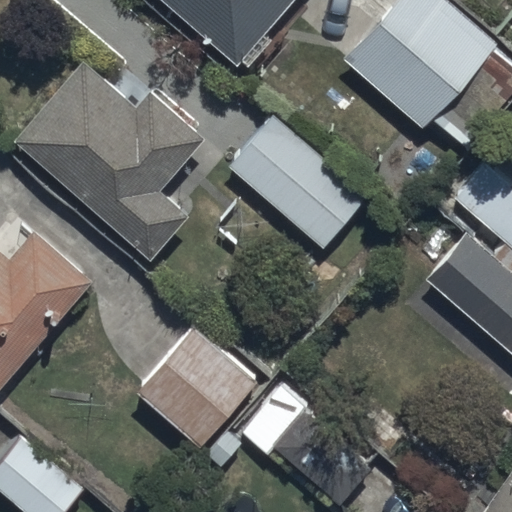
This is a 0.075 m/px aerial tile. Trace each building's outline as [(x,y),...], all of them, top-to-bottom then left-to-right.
[(289,0),(177,0),(241,54),(242,52),(252,60),(274,34),(267,27),(289,0)] [(391,0),(346,51),(421,117),(425,121),(500,38),(458,0),(391,0)] [(209,130),(152,80),(145,88),(123,69),(115,77),(86,52),(15,134),(152,253),(194,205),(165,180),(209,130)] [(372,186),(276,108),(228,166),(325,244),(372,186)] [(511,172),(488,154),(458,192),(511,235),(511,260),(465,223),(423,275),(511,345),(511,172)] [(10,253),(0,243),(0,384),(98,275),(38,222),(10,253)] [(263,371),(196,315),(139,382),(206,439),(263,371)] [(338,497),(370,461),(282,382),(242,426),(269,450),(276,442),(338,497)] [(57,511),(85,479),(23,426),(0,453),(0,479),(37,511),(57,511)] [(511,511),(511,469),(482,511),(511,511)]
